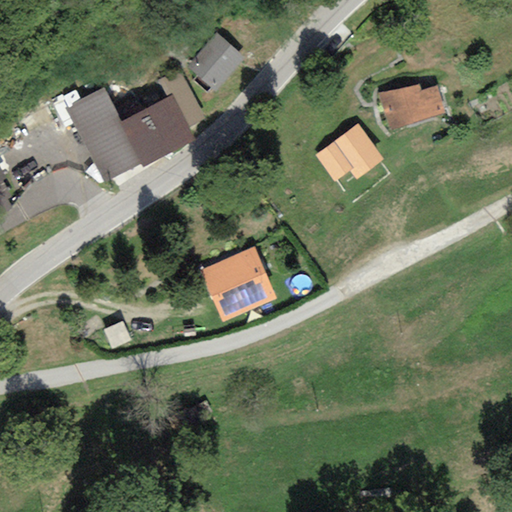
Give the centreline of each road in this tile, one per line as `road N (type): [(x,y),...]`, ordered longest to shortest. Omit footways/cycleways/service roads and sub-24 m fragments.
road 1 (tertiary): [(111,213),(228,128),(347,0)]
road 2 (tertiary): [(0,294),(111,213)]
